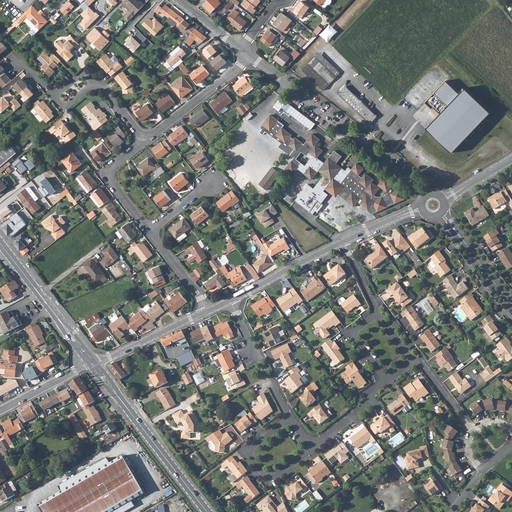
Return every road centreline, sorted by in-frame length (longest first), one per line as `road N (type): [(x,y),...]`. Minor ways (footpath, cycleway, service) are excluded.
road 1 (residential): [(250,55),(425,196)]
road 2 (unknown): [(132,511),(150,499),(151,483),(124,447),(41,490),(28,511)]
road 3 (residential): [(312,448),(274,480),(264,478),(248,456),(252,446),(289,417)]
road 4 (residential): [(250,55),(144,141)]
road 5 (residential): [(289,417),(231,300)]
road 6 (residential): [(231,300),(343,242)]
road 7 (tertiary): [(130,413),(206,511)]
road 8 (residential): [(144,141),(106,173),(148,232)]
road 9 (residential): [(97,361),(206,311)]
